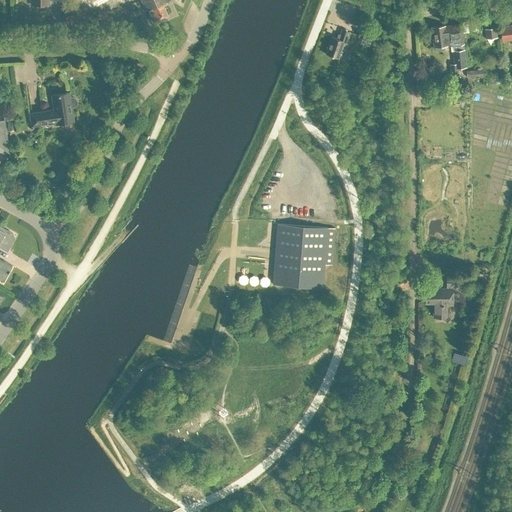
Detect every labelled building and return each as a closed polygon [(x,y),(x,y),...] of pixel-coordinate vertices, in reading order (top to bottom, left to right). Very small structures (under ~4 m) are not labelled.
[(162,3),(169,0),(141,0),(146,11),(148,10),(153,21),(167,14),(162,3)] [(431,26),(433,37),(463,34),(462,23),(445,25),(431,26)] [(511,24),(500,26),(502,40),(511,38),(511,24)] [(361,27),(358,37),(371,41),(374,32),(361,27)] [(485,28),(486,39),(498,37),(496,27),(485,28)] [(342,29),(338,39),(331,36),(325,53),(347,61),(350,50),(344,48),(349,31),(342,29)] [(463,34),(433,37),(434,47),(448,45),(451,44),(451,48),(453,50),(454,64),(450,64),(451,76),(458,75),(457,68),(466,67),(463,34)] [(416,79),(417,87),(425,87),(425,79),(416,79)] [(30,113),(32,126),(56,122),(56,124),(74,121),(71,107),(74,106),(76,105),(77,102),(76,100),(75,98),(72,97),(70,97),(69,92),(52,94),(54,109),(30,113)] [(0,146),(9,153),(9,157),(10,156),(4,115),(3,115),(4,120),(0,120),(0,146)] [(335,228),(277,223),(274,268),(279,268),(278,284),(323,288),(324,264),(331,264),(335,228)] [(0,243),(8,248),(14,238),(13,233),(0,225),(0,243)] [(0,278),(3,280),(8,272),(9,272),(10,270),(9,270),(12,265),(0,258),(0,278)] [(446,274),(446,284),(466,283),(466,282),(478,282),(477,274),(466,274),(446,274)] [(447,305),(453,305),(452,288),(425,288),(426,302),(435,302),(435,317),(447,317),(447,305)] [(406,447),(408,448),(406,455),(416,458),(420,445),(408,441),(406,447)] [(399,497),(402,498),(405,496),(407,493),(405,489),(407,485),(404,484),(402,488),(399,490),(397,494),(399,497)]
